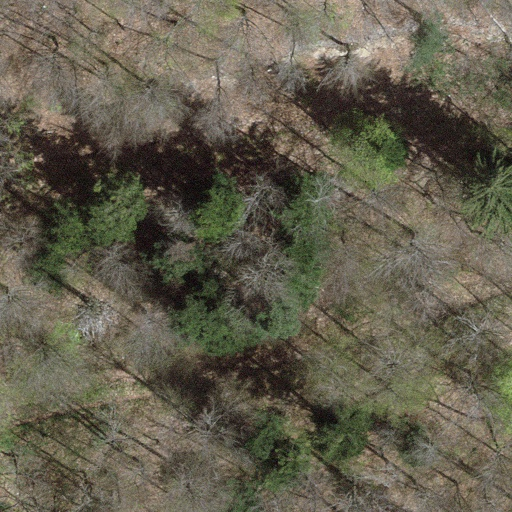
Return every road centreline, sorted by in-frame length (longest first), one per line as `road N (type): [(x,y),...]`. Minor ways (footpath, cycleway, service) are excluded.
road 1 (track): [(0,423),(138,386),(299,363),(511,285)]
road 2 (track): [(0,183),(511,87)]
